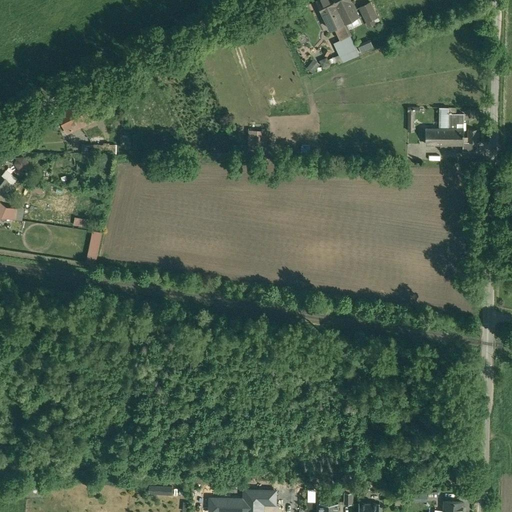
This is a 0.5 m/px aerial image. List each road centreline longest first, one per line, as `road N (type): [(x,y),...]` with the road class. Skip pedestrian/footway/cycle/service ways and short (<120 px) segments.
road 1 (residential): [(500,0),(484,511)]
road 2 (residential): [(248,0),(0,122)]
